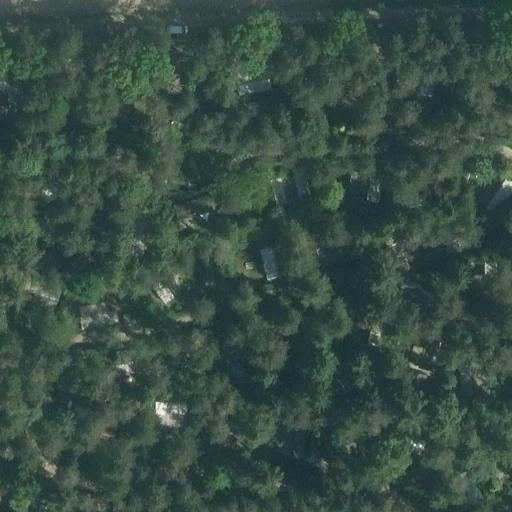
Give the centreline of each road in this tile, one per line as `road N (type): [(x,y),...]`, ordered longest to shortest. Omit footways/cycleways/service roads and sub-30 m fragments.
road 1 (residential): [(511,138),(389,117),(317,119),(180,179),(57,153),(10,159),(0,174)]
road 2 (track): [(511,2),(0,23)]
road 3 (residential): [(15,325),(171,326),(308,290),(356,286),(477,310),(511,308)]
road 4 (residential): [(15,325),(23,446),(36,468),(117,477),(298,472)]
road 5 (residential): [(298,472),(378,459),(424,473),(511,470)]
